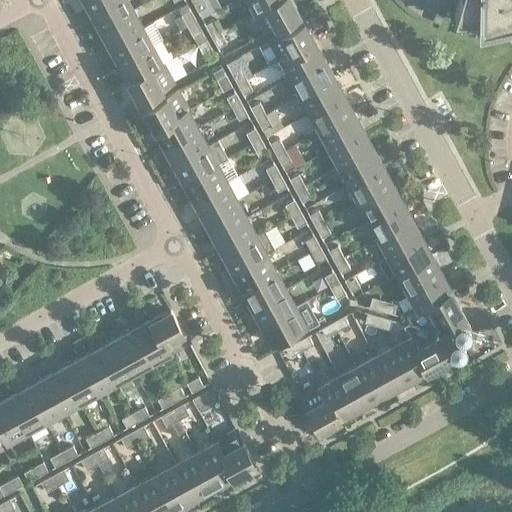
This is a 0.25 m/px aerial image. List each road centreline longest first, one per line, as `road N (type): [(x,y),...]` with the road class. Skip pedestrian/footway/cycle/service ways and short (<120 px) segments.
road 1 (residential): [(511,288),(354,0)]
road 2 (residential): [(174,249),(40,0)]
road 3 (residential): [(305,489),(174,249)]
road 4 (residential): [(305,489),(511,377)]
road 5 (residential): [(0,343),(174,249)]
